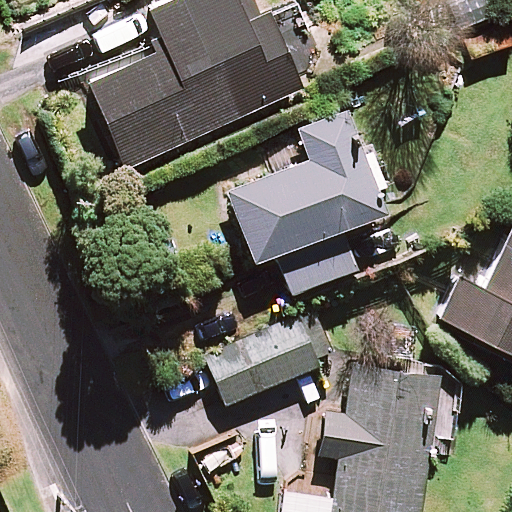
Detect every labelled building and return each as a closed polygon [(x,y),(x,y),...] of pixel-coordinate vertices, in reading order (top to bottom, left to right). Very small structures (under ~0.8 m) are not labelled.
[(244,27),(232,0),(162,0),(146,8),(163,47),(84,82),(121,167),(345,69),(329,33),(311,41),(295,5),(244,27)] [(490,17),(485,0),(448,0),(456,26),(490,17)] [(511,42),(511,38),(505,22),(461,39),(470,60),(511,42)] [(383,211),(342,110),(295,129),(307,158),(224,191),(253,262),(274,254),(290,294),(355,268),(339,228),(383,211)] [(511,224),(482,285),(459,274),(438,316),(511,353),(511,224)] [(317,365),(298,319),(205,358),(225,404),(317,365)] [(459,375),(349,361),(343,412),(323,410),(318,447),(337,450),(328,511),(417,511),(427,435),(451,438),(459,375)] [(246,478),(230,442),(196,457),(212,493),(246,478)]
